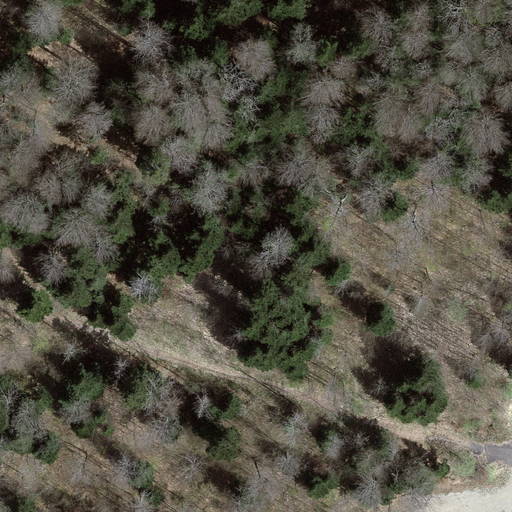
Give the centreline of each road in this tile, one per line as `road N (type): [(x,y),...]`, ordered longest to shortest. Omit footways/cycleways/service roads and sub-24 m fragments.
road 1 (track): [(511,449),(374,425),(134,346),(0,313)]
road 2 (track): [(342,0),(56,51),(0,50)]
